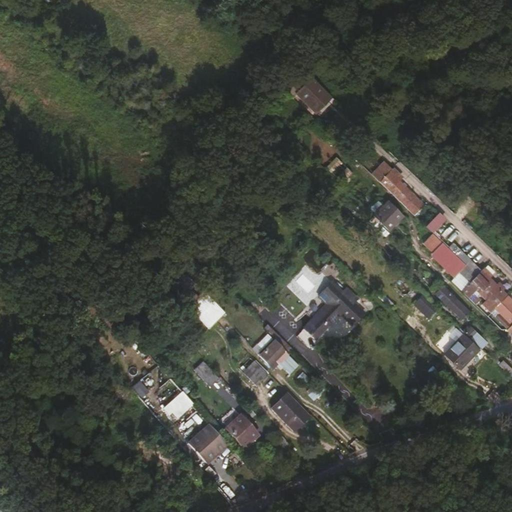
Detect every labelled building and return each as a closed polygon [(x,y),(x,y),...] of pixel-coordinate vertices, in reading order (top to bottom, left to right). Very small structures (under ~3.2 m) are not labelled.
[(287,81),(301,94),(312,83),(298,70),(287,81)] [(312,83),(301,94),(297,99),(317,118),(332,103),(312,83)] [(370,172),(412,213),(423,202),(398,178),(401,175),(383,158),(370,172)] [(369,200),(358,210),(373,224),(383,213),(369,200)] [(383,213),(373,224),(387,238),(402,222),(388,208),(383,213)] [(432,231),(444,216),(436,210),(424,225),(432,231)] [(470,286),(476,291),(489,279),(483,273),(470,286)] [(498,289),(489,279),(476,291),(486,301),(498,289)] [(511,302),(498,289),(486,301),(511,327),(511,302)] [(411,302),(426,317),(436,308),(421,292),(411,302)] [(434,300),(459,325),(467,317),(442,293),(434,300)] [(340,323),(352,335),(363,324),(349,310),(353,306),(347,299),(297,349),(306,358),(340,323)] [(191,301),(184,308),(193,317),(199,310),(191,301)] [(208,301),(199,310),(220,331),(228,322),(208,301)] [(199,310),(193,317),(213,338),(220,331),(199,310)] [(284,342),(289,336),(278,326),(272,331),(284,342)] [(470,333),(463,339),(479,355),(486,348),(470,333)] [(457,377),(477,358),(461,342),(441,362),(457,377)] [(251,348),(244,356),(256,367),(263,360),(251,348)] [(274,373),(289,387),(295,381),(290,376),(295,370),(286,361),(274,373)] [(220,387),(204,370),(200,375),(215,392),(220,387)] [(215,392),(200,375),(195,379),(211,395),(215,392)] [(164,406),(176,419),(193,404),(181,391),(164,406)] [(275,409),(269,416),(278,424),(290,438),(307,421),(285,400),(275,409)] [(243,437),(253,449),(258,445),(240,425),(235,430),(243,437)] [(235,430),(226,439),(243,458),(253,449),(243,437),(235,430)] [(128,463),(130,460),(120,450),(119,452),(106,437),(96,446),(119,470),(112,476),(136,501),(151,487),(128,463)] [(146,438),(140,444),(146,450),(152,444),(146,438)] [(209,459),(217,450),(210,444),(197,459),(208,469),(213,463),(209,459)] [(278,447),(286,456),(289,453),(281,444),(278,447)] [(286,456),(278,447),(276,448),(285,458),(286,456)]
